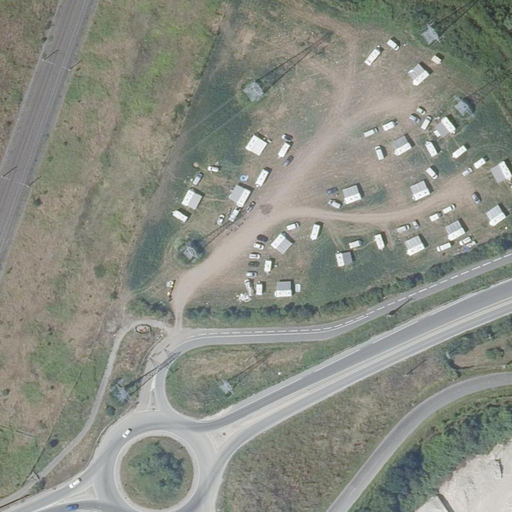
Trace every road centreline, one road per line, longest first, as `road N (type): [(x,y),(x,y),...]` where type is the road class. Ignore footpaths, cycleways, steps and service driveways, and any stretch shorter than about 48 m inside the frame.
road 1 (unclassified): [(511,255),(349,324),(183,340),(152,391),(156,419)]
road 2 (secondary): [(511,286),(235,415),(185,428)]
road 3 (secondary): [(210,465),(288,406),(511,300)]
road 4 (tertiary): [(342,511),(423,410),(453,392),(511,377)]
